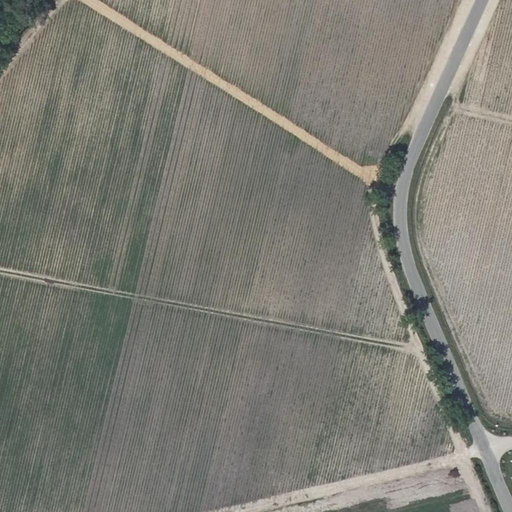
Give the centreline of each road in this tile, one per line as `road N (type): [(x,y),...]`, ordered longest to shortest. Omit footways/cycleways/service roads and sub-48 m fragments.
road 1 (unclassified): [(484,448),(410,270),(400,209),(411,159),(479,0)]
road 2 (track): [(418,349),(0,270)]
road 3 (track): [(511,418),(493,409),(482,391),(421,253),(415,213),(451,105),(511,119)]
road 4 (track): [(402,193),(90,0)]
road 5 (track): [(374,182),(382,243),(485,511)]
road 6 (track): [(233,511),(484,448)]
